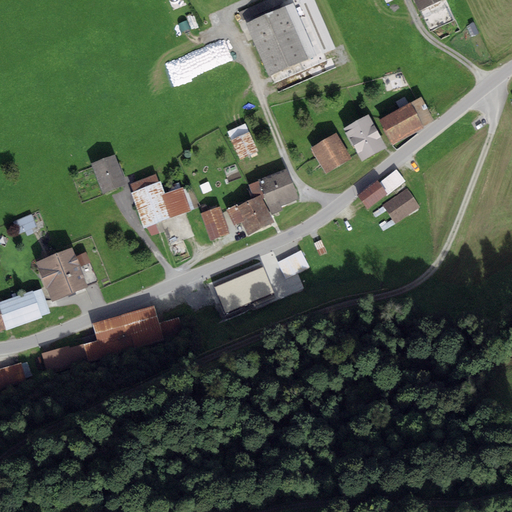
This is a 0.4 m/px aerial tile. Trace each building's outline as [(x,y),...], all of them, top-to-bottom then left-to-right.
[(444,0),(408,0),(416,17),(446,4),(444,0)] [(286,9),(246,26),(268,79),(308,63),(286,9)] [(435,123),(421,98),(379,122),(392,147),(435,123)] [(369,119),(345,132),(362,163),(386,150),(369,119)] [(352,161),(337,135),(312,150),(327,176),(352,161)] [(248,139),(231,145),(238,165),(255,159),(248,139)] [(115,157),(91,166),(102,196),(126,187),(115,157)] [(378,184),(377,182),(357,197),(368,211),(405,182),(396,170),(378,184)] [(299,201),(287,171),(259,182),(272,216),(283,212),(282,208),(299,201)] [(134,193),(130,195),(143,230),(192,212),(183,189),(166,195),(161,183),(159,184),(156,176),(131,185),(134,193)] [(421,208),(408,189),(383,206),(395,225),(421,208)] [(273,225),(260,198),(238,208),(238,207),(228,212),(235,228),(242,224),(249,237),(273,225)] [(229,235),(220,209),(200,216),(209,242),(229,235)] [(32,215),(13,223),(18,235),(26,232),(28,236),(34,234),(32,229),(37,228),(32,215)] [(89,290),(73,251),(37,265),(53,305),(89,290)] [(309,267),(302,253),(279,264),(286,278),(309,267)] [(41,294),(0,305),(0,335),(48,322),(41,294)] [(158,324),(153,308),(92,324),(97,342),(42,357),(47,376),(186,339),(181,318),(158,324)] [(28,363),(0,371),(0,392),(34,382),(28,363)]
